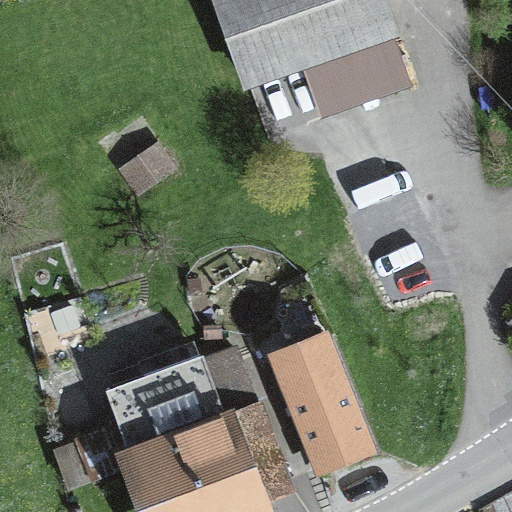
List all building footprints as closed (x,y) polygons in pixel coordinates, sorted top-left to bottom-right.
[(403,74),(376,0),(218,0),(248,81),(305,61),(320,103),(403,74)] [(160,147),(124,175),(148,205),(184,177),(160,147)] [(431,209),(350,238),(392,356),(474,327),(431,209)] [(263,327),(274,356),(325,336),(313,307),(263,327)] [(319,469),(370,449),(325,336),(274,356),(319,469)] [(92,479),(137,462),(261,415),(235,350),(201,363),(199,358),(110,392),(123,426),(78,442),(92,479)] [(288,481),(261,415),(137,462),(155,511),(247,511),(256,508),(252,496),(288,481)]
